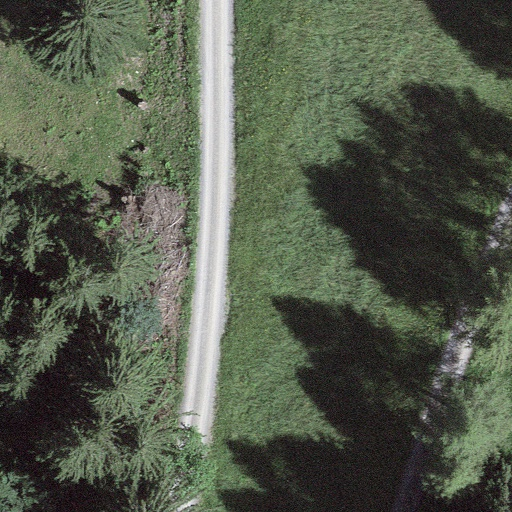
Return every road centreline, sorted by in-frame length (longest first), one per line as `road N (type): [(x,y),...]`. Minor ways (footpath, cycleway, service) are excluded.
road 1 (track): [(195,511),(212,317),(219,0)]
road 2 (track): [(511,239),(404,511)]
